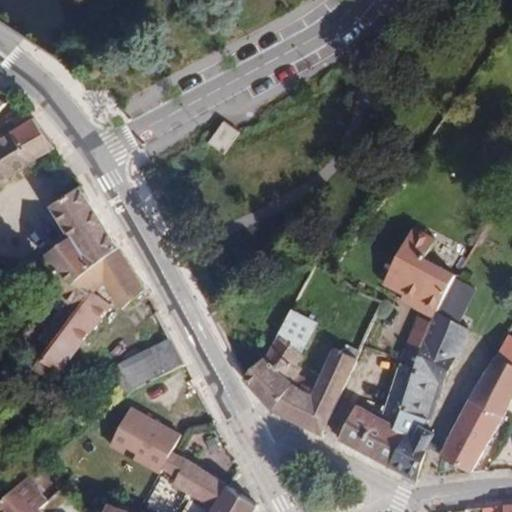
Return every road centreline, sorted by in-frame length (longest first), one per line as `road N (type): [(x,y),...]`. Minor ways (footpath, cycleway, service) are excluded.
road 1 (tertiary): [(245,426),(94,152)]
road 2 (tertiary): [(357,0),(340,19),(94,152)]
road 3 (residential): [(405,493),(261,424),(245,426)]
road 4 (tertiary): [(94,152),(0,59)]
